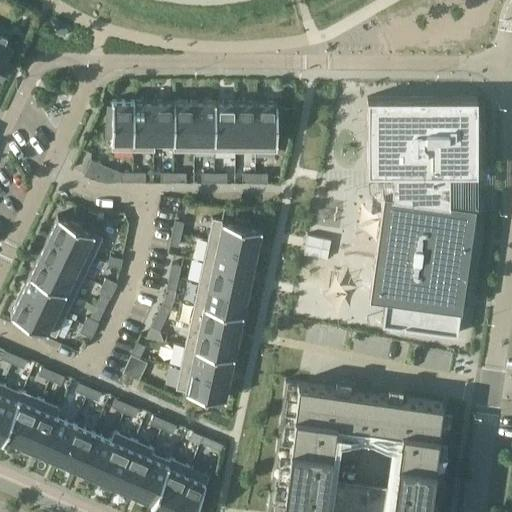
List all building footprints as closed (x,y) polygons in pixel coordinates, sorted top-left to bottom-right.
[(0,73),(1,74),(8,59),(4,58),(10,45),(6,43),(10,34),(0,29),(0,73)] [(477,96),(367,96),(367,171),(385,171),(385,191),(383,191),(369,294),(386,297),(382,323),(457,333),(475,204),(460,202),(464,171),(477,171),(477,96)] [(107,103),(105,135),(112,135),(112,149),(133,149),(133,99),(112,99),(112,103),(107,103)] [(133,99),(133,149),(154,149),(154,145),(153,145),(154,99),(133,99)] [(154,99),(153,145),(154,145),(173,145),(174,145),(174,99),(154,99)] [(173,145),(173,149),(194,150),(194,99),(174,99),(174,145),(173,145)] [(194,99),(194,150),(214,150),(215,100),(194,99)] [(215,100),(214,150),(235,150),(235,100),(215,100)] [(235,100),(235,150),(255,150),(256,100),(235,100)] [(256,100),(255,150),(276,150),(277,122),(281,122),(281,104),(277,104),(277,100),(256,100)] [(92,158),(84,173),(99,178),(104,178),(104,162),(92,158)] [(121,171),(121,179),(133,179),(133,171),(121,171)] [(133,171),(133,179),(145,179),(145,171),(133,171)] [(161,171),(161,179),(173,180),(173,171),(161,171)] [(173,171),(173,180),(185,180),(185,171),(173,171)] [(202,172),(202,180),(214,180),(214,172),(202,172)] [(214,172),(214,180),(226,180),(226,172),(214,172)] [(243,172),(243,180),(255,180),(255,172),(243,172)] [(255,172),(255,180),(267,180),(267,172),(255,172)] [(57,214),(47,234),(93,256),(103,235),(57,214)] [(212,216),(207,238),(257,249),(261,227),(248,224),(248,221),(236,218),(235,221),(212,216)] [(175,219),(172,231),(180,232),(183,221),(175,219)] [(172,231),(170,242),(178,244),(180,232),(172,231)] [(47,234),(38,253),(84,275),(93,256),(47,234)] [(207,238),(203,259),(252,270),(257,249),(207,238)] [(38,253),(29,273),(74,295),(84,275),(38,253)] [(110,255),(108,263),(120,266),(122,257),(110,255)] [(203,259),(198,280),(247,291),(252,270),(203,259)] [(172,262),(169,274),(178,276),(180,264),(172,262)] [(29,273),(20,292),(65,314),(74,295),(29,273)] [(169,274),(167,286),(175,288),(178,276),(169,274)] [(106,276),(102,284),(113,289),(117,282),(106,276)] [(198,280),(194,302),(243,312),(247,291),(198,280)] [(102,284),(99,291),(109,296),(113,289),(102,284)] [(20,292),(10,313),(55,334),(65,314),(20,292)] [(194,302),(189,323),(238,333),(243,312),(194,302)] [(162,303),(157,314),(164,317),(169,306),(162,303)] [(157,314),(152,325),(159,328),(164,317),(157,314)] [(87,315),(84,323),(94,328),(98,321),(87,315)] [(84,323),(80,330),(91,335),(94,328),(84,323)] [(189,323),(185,344),(234,354),(238,333),(189,323)] [(137,341),(132,352),(139,355),(144,344),(137,341)] [(185,344),(180,365),(229,375),(234,354),(185,344)] [(4,349),(1,356),(12,361),(15,353),(4,349)] [(15,353),(12,361),(23,366),(26,358),(15,353)] [(131,353),(123,371),(130,374),(138,357),(131,353)] [(42,365),(38,373),(49,377),(53,370),(42,365)] [(180,365),(175,387),(225,397),(229,375),(180,365)] [(53,370),(49,377),(60,382),(64,374),(53,370)] [(427,511),(443,401),(285,379),(266,511),(427,511)] [(79,381),(76,389),(87,394),(90,386),(79,381)] [(2,382),(0,387),(0,436),(2,437),(3,435),(2,435),(21,390),(20,390),(2,382)] [(90,386),(87,394),(98,398),(101,391),(90,386)] [(21,390),(2,435),(3,435),(21,443),(41,397),(21,388),(20,390),(21,390)] [(41,397),(21,443),(39,451),(56,414),(60,405),(41,397)] [(116,397),(113,405),(124,410),(127,402),(116,397)] [(127,402),(124,410),(135,415),(138,407),(127,402)] [(56,414),(39,451),(58,459),(74,422),(56,414)] [(153,414),(150,421),(161,426),(164,419),(153,414)] [(164,419),(161,426),(172,431),(176,423),(164,419)] [(74,422),(58,459),(77,467),(93,430),(74,422)] [(108,447),(95,476),(114,484),(134,438),(115,429),(111,438),(112,438),(108,447)] [(93,430),(77,467),(95,476),(108,447),(112,438),(111,438),(93,430)] [(191,430),(189,436),(191,442),(197,445),(202,434),(191,430)] [(203,434),(200,441),(210,446),(213,439),(203,434)] [(134,438),(114,484),(133,492),(151,450),(152,451),(154,446),(134,438)] [(151,450),(133,492),(151,500),(152,500),(170,459),(169,458),(152,451),(151,450)] [(151,500),(150,502),(170,510),(190,464),(170,456),(169,458),(170,459),(152,500),(151,500)] [(190,464),(170,510),(173,511),(192,511),(209,473),(190,464)]
